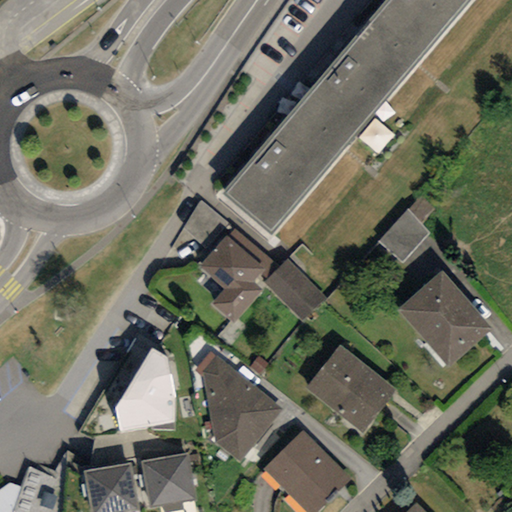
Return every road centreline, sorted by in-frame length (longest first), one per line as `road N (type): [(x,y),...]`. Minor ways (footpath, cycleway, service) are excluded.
road 1 (residential): [(357,511),(511,360)]
road 2 (primary): [(138,174),(209,70)]
